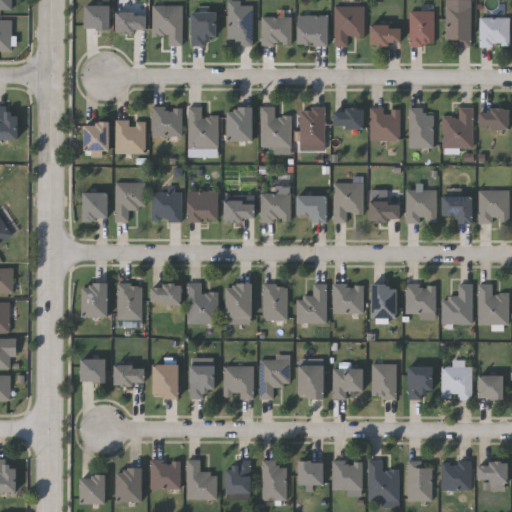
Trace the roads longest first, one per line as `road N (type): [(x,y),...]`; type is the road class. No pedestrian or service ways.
road 1 (tertiary): [(48,511),(53,0)]
road 2 (residential): [(511,251),(54,252)]
road 3 (residential): [(96,426),(511,425)]
road 4 (residential): [(102,80),(511,79)]
